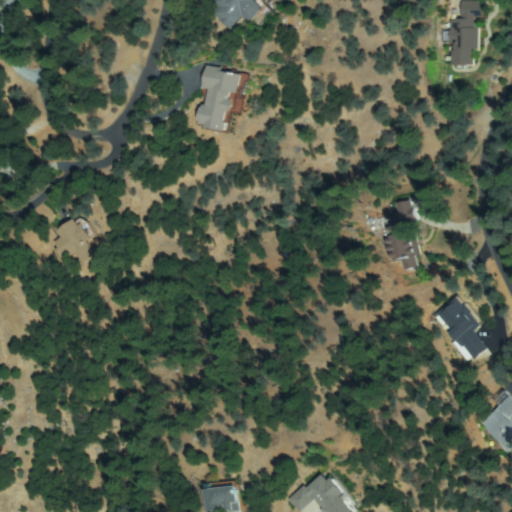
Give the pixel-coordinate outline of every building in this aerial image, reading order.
[(246,15),(233,29),(216,13),(221,7),(217,3),(219,0),(263,0),(262,2),(273,12),(263,23),(256,16),(252,21),(246,15)] [(454,64),(454,22),(464,22),(464,2),(485,2),(485,18),(477,17),(477,64),(454,64)] [(223,115),(219,114),(215,129),(200,125),(210,89),(205,87),(210,67),(247,77),(238,109),(234,108),(229,130),(220,127),(223,115)] [(406,272),(385,241),(395,234),(389,224),(402,215),(398,209),(409,201),(419,217),(407,226),(423,250),(413,257),(418,264),(406,272)] [(57,228),(90,219),(97,241),(91,243),(96,257),(85,260),(82,252),(65,257),(57,228)] [(486,350),(475,359),(439,313),(457,299),(480,327),(472,333),(486,350)] [(507,393),(511,398),(511,417),(511,418),(511,419),(511,453),(485,421),(506,403),(501,397),(507,393)] [(360,511),(328,511),(318,498),(301,511),(292,499),(324,476),(329,483),(336,478),(360,511)] [(240,510),(209,511),(208,484),(240,484),(240,510)]
